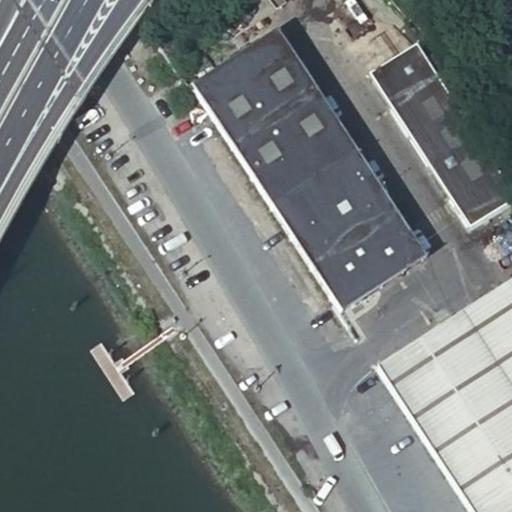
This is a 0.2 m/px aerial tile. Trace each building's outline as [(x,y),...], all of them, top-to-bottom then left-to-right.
[(426,8),(420,0),(390,0),(409,22),(426,8)] [(398,237),(404,232),(274,36),(190,92),(339,318),(362,303),(356,295),(412,259),(398,237)] [(511,197),(511,196),(423,63),(415,50),(367,81),(467,234),(511,203),(511,197)] [(511,170),(437,55),(423,63),(511,196),(511,170)] [(424,262),(404,232),(398,237),(412,259),(356,295),(362,303),(424,262)] [(511,511),(511,281),(374,370),(467,511),(511,511)]
